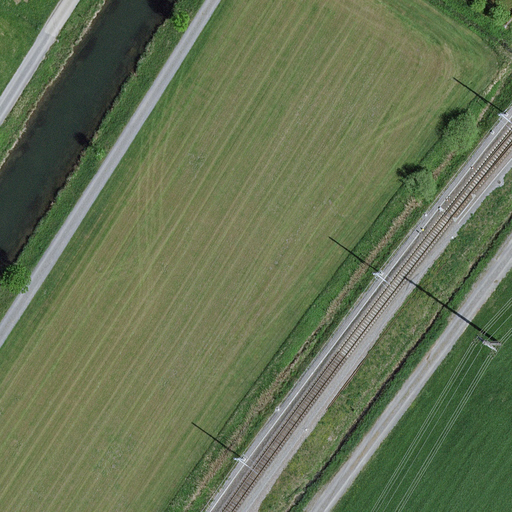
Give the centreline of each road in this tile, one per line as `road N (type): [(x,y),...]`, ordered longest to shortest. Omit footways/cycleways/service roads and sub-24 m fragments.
road 1 (track): [(214,0),(0,347)]
road 2 (track): [(340,511),(511,281)]
road 3 (track): [(0,113),(71,0)]
